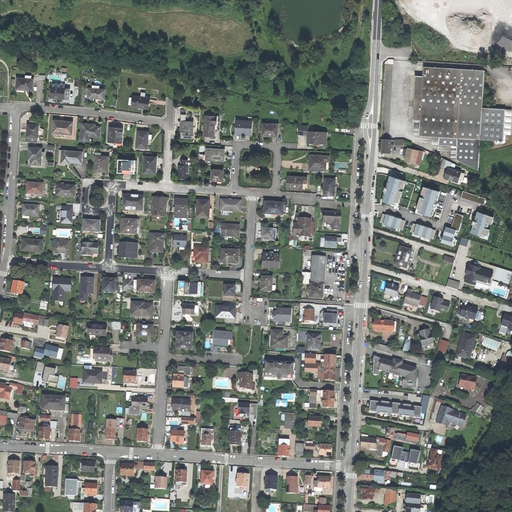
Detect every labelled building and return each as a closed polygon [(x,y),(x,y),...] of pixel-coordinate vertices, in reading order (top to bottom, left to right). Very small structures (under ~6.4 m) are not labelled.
[(457,146),(457,159),(479,169),(481,139),(504,140),(505,108),(482,107),(483,69),(422,66),(422,76),(416,76),(414,120),(420,120),(420,136),(440,137),(439,145),(457,146)] [(25,79),(17,78),(16,89),(27,90),(32,91),(33,79),(31,79),(25,79)] [(51,98),(55,98),(59,98),(63,99),(69,99),(70,89),(52,88),(51,98)] [(100,89),(93,89),(89,88),(88,98),(98,99),(105,99),(105,90),(100,89)] [(141,97),(133,96),(132,107),(141,108),(148,109),(150,98),(145,98),(141,97)] [(211,136),(214,136),(214,130),(212,130),(213,124),(216,124),(217,117),(215,117),(205,116),(204,135),(211,136)] [(62,121),(54,120),(53,131),(65,132),(65,134),(72,134),(73,122),(62,121)] [(238,134),(252,135),(252,121),(236,120),(236,134),(238,134)] [(184,135),(193,136),(193,122),(181,121),(181,132),(184,132),(184,134),(184,135)] [(38,125),(29,124),(28,124),(27,128),(27,137),(28,137),(38,138),(39,125),(38,125)] [(89,139),(90,136),(99,137),(100,127),(95,127),(95,125),(91,124),(82,124),(81,141),(89,141),(90,141),(90,139),(89,139)] [(271,136),(277,137),(278,124),(263,124),(262,131),(262,136),(263,136),(271,136)] [(308,135),(308,132),(305,132),(305,126),(298,126),(298,134),(308,135)] [(110,127),(109,141),(122,143),(123,128),(118,128),(110,127)] [(136,148),(147,149),(148,140),(148,132),(138,131),(136,148)] [(327,133),(308,132),(308,135),(308,140),(308,143),(326,144),(327,133)] [(381,152),(390,153),(390,139),(382,139),(382,145),(381,152)] [(42,156),(42,149),(42,148),(29,147),(29,154),(29,157),(31,158),(31,160),(31,164),(41,165),(42,156)] [(208,160),(221,161),(221,155),(223,155),(223,153),(224,149),(205,148),(205,154),(208,155),(208,160)] [(416,162),(420,163),(423,151),(409,148),(408,150),(407,156),(406,161),(416,163),(416,162)] [(70,166),(70,164),(61,164),(62,150),(59,150),(58,165),(70,166)] [(61,164),(70,164),(70,163),(78,163),(82,164),(83,152),(62,150),(61,164)] [(98,153),(95,153),(94,171),(102,172),(107,172),(108,157),(98,156),(98,153)] [(311,168),(328,170),(328,162),(329,156),(310,154),(310,158),(310,160),(311,160),(311,164),(311,168)] [(145,157),(144,173),(154,174),(155,164),(156,165),(157,158),(145,157)] [(119,159),(118,172),(127,173),(135,173),(136,164),(137,164),(137,160),(119,159)] [(441,166),(448,168),(449,168),(451,162),(443,159),(441,166)] [(188,166),(187,166),(181,166),(179,166),(179,169),(178,178),(187,179),(188,166)] [(459,177),(461,172),(449,168),(448,168),(447,173),(448,173),(446,179),(457,182),(459,177)] [(222,171),(212,170),(211,180),(222,181),(222,175),(222,171)] [(307,183),(307,177),(288,176),(288,184),(288,189),(307,190),(308,183),(307,183)] [(387,202),(391,204),(396,205),(400,191),(401,188),(404,180),(390,176),(386,188),(385,187),(384,189),(381,201),(386,203),(387,202)] [(324,194),(334,195),(335,179),(325,178),(324,190),(324,194)] [(27,194),(31,194),(34,194),(42,195),(43,184),(27,183),(27,190),(27,194)] [(64,186),(62,185),(57,185),(56,196),(74,197),(75,191),(75,186),(64,186)] [(436,203),(440,192),(426,188),(424,195),(423,198),(418,212),(423,214),(432,216),(435,207),(436,208),(437,206),(437,204),(436,203)] [(396,205),(391,204),(391,205),(398,207),(403,192),(400,191),(396,205)] [(463,192),(461,198),(484,205),(486,199),(463,192)] [(122,209),(142,211),(143,196),(122,195),(122,201),(122,209)] [(151,215),(165,216),(166,199),(160,198),(154,198),(154,204),(152,204),(151,215)] [(173,218),(186,218),(187,200),(180,200),(174,199),(173,218)] [(196,218),(208,218),(209,201),(204,201),(197,200),(196,218)] [(228,201),(221,200),(220,209),(229,210),(229,211),(240,212),(241,201),(228,201)] [(275,203),(269,203),(264,202),(264,214),(282,215),(283,203),(275,203)] [(23,212),(23,215),(29,216),(39,217),(39,206),(23,205),(23,212)] [(73,208),(62,207),(62,215),(62,219),(62,223),(72,223),(72,214),(73,208)] [(335,213),(324,212),(323,222),(333,223),(332,230),(340,231),(341,213),(335,213)] [(490,223),(492,216),(477,212),(475,220),(474,221),(473,221),(472,225),(473,225),(471,232),(480,236),(485,237),(488,229),(490,223)] [(464,216),(456,213),(451,228),(456,230),(459,231),(464,216)] [(389,215),(386,214),(386,215),(384,223),(383,224),(391,227),(394,217),(392,216),(389,215)] [(397,218),(394,217),(391,227),(399,229),(399,228),(402,220),(402,219),(399,218),(397,218)] [(299,236),(310,237),(311,220),(299,219),(298,225),(296,224),(294,224),(294,236),(297,236),(297,237),(298,237),(299,236)] [(99,233),(99,226),(101,226),(101,222),(93,221),(90,221),(84,220),(83,232),(99,233)] [(136,221),(121,220),(121,226),(120,233),(135,234),(136,221)] [(419,225),(417,224),(414,233),(414,234),(421,236),(425,226),(422,225),(419,225)] [(228,236),(239,236),(239,231),(239,225),(222,225),(221,235),(228,235),(228,236)] [(427,227),(425,226),(421,236),(429,239),(430,237),(432,229),(433,229),(430,228),(427,227)] [(444,235),(454,238),(456,230),(451,228),(446,227),(446,230),(445,232),(444,235)] [(275,241),(276,229),(272,229),(263,228),(263,233),(262,240),(275,241)] [(490,230),(488,229),(485,237),(480,236),(480,237),(487,239),(490,230)] [(154,254),(154,255),(158,255),(161,256),(161,252),(162,252),(162,245),(161,245),(161,242),(163,242),(163,235),(150,234),(149,252),(149,254),(154,254)] [(173,235),(173,247),(180,247),(185,248),(186,236),(173,235)] [(442,240),(441,242),(451,246),(454,238),(444,235),(443,237),(442,240)] [(337,238),(326,237),(325,247),(336,248),(336,245),(337,242),(337,238)] [(469,239),(462,237),(459,244),(467,247),(469,239)] [(22,251),(42,252),(43,241),(23,240),(22,246),(22,251)] [(63,253),(68,254),(68,242),(53,241),(53,251),(60,252),(60,253),(62,253),(63,253)] [(94,257),(98,257),(98,246),(97,245),(81,244),(81,255),(88,256),(94,256),(94,257)] [(137,245),(120,244),(119,258),(128,258),(136,259),(137,245)] [(409,264),(407,263),(412,249),(401,245),(398,252),(399,253),(398,255),(398,256),(397,258),(395,263),(401,264),(400,267),(408,269),(409,264)] [(208,248),(195,247),(194,253),(197,253),(197,258),(196,262),(201,262),(207,263),(208,248)] [(238,251),(221,250),(221,261),(230,261),(230,263),(233,263),(237,263),(238,251)] [(270,252),(270,255),(264,254),(263,259),(263,266),(278,267),(279,255),(273,255),(274,252),(270,252)] [(311,274),(310,284),(324,285),(325,279),(326,257),(312,256),(311,274)] [(483,284),(489,286),(493,272),(481,268),(480,268),(480,270),(479,270),(476,269),(477,266),(476,266),(469,264),(465,274),(467,275),(465,281),(475,285),(476,282),(477,280),(483,282),(483,284)] [(301,283),(310,284),(311,274),(302,273),(301,283)] [(272,277),(261,276),(261,283),(260,290),(271,291),(272,277)] [(118,284),(114,284),(114,282),(115,280),(108,279),(108,278),(106,278),(103,277),(102,291),(118,292),(118,284)] [(93,284),(94,278),(89,278),(86,278),(82,278),(81,294),(80,294),(80,300),(81,300),(81,301),(83,301),(83,300),(87,300),(87,295),(86,295),(86,293),(92,294),(93,284)] [(64,291),(70,292),(71,280),(63,280),(53,279),(52,291),(53,291),(52,301),(63,302),(64,291)] [(130,284),(131,281),(123,280),(122,290),(126,291),(126,288),(130,288),(130,287),(130,284)] [(134,291),(154,292),(155,281),(149,281),(144,280),(141,280),(134,280),(134,284),(134,286),(132,288),(134,291)] [(448,280),(446,287),(458,290),(460,283),(448,280)] [(23,287),(26,288),(27,284),(12,281),(11,287),(10,293),(21,295),(23,287)] [(180,283),(179,294),(203,296),(203,283),(197,283),(194,282),(194,284),(189,284),(189,282),(185,282),(185,284),(180,283)] [(324,293),(324,285),(310,284),(310,289),(308,289),(308,293),(310,293),(309,298),(323,299),(323,296),(324,293)] [(393,298),(399,295),(397,293),(399,287),(394,286),(393,284),(391,285),(387,284),(385,292),(384,294),(391,296),(393,298)] [(225,286),(224,295),(234,296),(235,291),(235,286),(225,286)] [(405,297),(404,303),(418,307),(418,305),(421,296),(411,293),(412,291),(408,290),(405,297)] [(428,298),(421,296),(418,305),(425,307),(428,298)] [(434,297),(431,309),(440,312),(441,309),(448,311),(450,304),(443,302),(443,300),(441,299),(434,297)] [(131,314),(151,316),(152,309),(152,304),(143,304),(137,304),(137,302),(132,302),(131,314)] [(194,315),(194,312),(198,313),(198,306),(195,306),(182,305),(182,309),(182,314),(194,315)] [(226,307),(217,306),(217,317),(234,318),(235,308),(226,307)] [(467,307),(463,306),(461,312),(460,316),(470,319),(475,320),(477,312),(478,309),(468,306),(467,307)] [(275,320),(290,321),(291,309),(282,309),(282,307),(278,307),(278,308),(277,308),(277,314),(275,314),(275,317),(275,320)] [(314,310),(305,310),(304,322),(308,323),(308,321),(313,321),(314,316),(314,310)] [(39,318),(40,316),(25,313),(24,316),(23,321),(38,324),(39,318)] [(23,321),(24,316),(15,314),(14,319),(13,323),(22,325),(23,321)] [(337,315),(327,314),(324,314),(323,324),(324,324),(336,325),(337,318),(337,315)] [(505,318),(503,318),(502,321),(501,325),(507,326),(510,332),(511,330),(511,314),(509,316),(506,315),(505,318)] [(381,330),(396,332),(396,322),(375,320),(375,326),(374,330),(377,330),(377,332),(381,332),(381,330)] [(57,336),(67,337),(69,327),(59,325),(58,333),(57,336)] [(87,334),(106,336),(106,333),(107,326),(88,325),(87,334)] [(137,330),(137,336),(152,336),(152,332),(153,326),(147,326),(147,327),(142,327),(142,325),(134,325),(134,330),(137,330)] [(421,346),(432,344),(430,334),(429,335),(428,331),(424,332),(424,330),(419,331),(420,336),(419,336),(420,342),(421,346)] [(232,333),(214,331),(213,336),(211,336),(210,343),(210,344),(226,345),(225,347),(230,347),(232,346),(233,345),(233,339),(232,339),(232,333)] [(272,347),(287,348),(288,337),(282,336),(283,334),(283,331),(272,331),(271,336),(273,336),(272,347)] [(176,348),(191,349),(192,334),(178,333),(178,338),(177,338),(177,340),(176,348)] [(457,354),(472,359),(475,351),(471,350),(475,337),(463,333),(460,344),(457,354)] [(308,350),(320,350),(320,342),(320,335),(308,334),(308,350)] [(0,350),(11,353),(13,341),(5,340),(2,339),(1,342),(0,341),(0,350)] [(438,350),(444,352),(447,342),(441,340),(438,350)] [(377,343),(375,350),(426,365),(428,359),(377,343)] [(47,346),(45,351),(44,355),(57,358),(59,348),(47,346)] [(111,358),(109,357),(109,352),(109,349),(94,348),(94,357),(95,357),(95,361),(111,362),(111,358)] [(45,351),(36,349),(35,357),(43,359),(44,355),(45,351)] [(306,354),(305,363),(316,364),(316,354),(306,354)] [(325,360),(324,368),(336,368),(336,363),(336,356),(325,355),(325,360)] [(511,357),(503,355),(499,368),(507,370),(511,364),(511,357)] [(11,366),(12,360),(9,360),(0,358),(0,369),(4,371),(9,372),(10,370),(11,366)] [(417,368),(384,359),(381,370),(390,372),(390,371),(407,376),(407,381),(417,381),(417,368)] [(316,364),(305,363),(305,371),(324,373),(324,368),(325,360),(321,360),(321,364),(316,364)] [(295,364),(291,364),(287,362),(287,363),(282,363),(282,362),(281,361),(279,361),(278,362),(278,363),(273,363),(273,362),(268,363),(268,365),(265,365),(265,370),(264,377),(277,378),(277,379),(278,380),(280,380),(281,380),(282,378),(292,379),(293,371),(294,371),(295,364)] [(36,371),(44,372),(45,367),(46,364),(37,362),(36,371)] [(48,383),(48,382),(50,375),(54,376),(56,369),(45,367),(44,372),(42,382),(48,383)] [(179,367),(178,375),(184,375),(187,375),(190,376),(191,367),(179,367)] [(336,368),(324,368),(324,373),(324,379),(324,380),(335,381),(340,381),(341,368),(336,368)] [(295,371),(294,371),(293,371),(292,379),(282,378),(281,380),(280,380),(278,380),(277,379),(277,378),(264,377),(265,370),(263,369),(263,377),(265,380),(274,380),(274,381),(285,382),(286,381),(292,382),(295,379),(295,371)] [(101,384),(102,371),(92,371),(84,370),(83,383),(98,383),(101,384)] [(124,381),(127,382),(133,382),(136,382),(137,377),(137,372),(124,371),(124,381)] [(240,381),(240,388),(246,388),(246,389),(254,389),(255,384),(252,384),(253,375),(247,374),(247,375),(244,375),(244,374),(237,373),(237,379),(241,379),(241,380),(241,381),(240,381)] [(48,382),(57,384),(59,377),(54,376),(50,375),(48,382)] [(184,388),(184,375),(178,375),(178,376),(178,377),(174,377),(173,387),(184,388)] [(467,387),(474,389),(476,378),(462,375),(459,386),(467,387)] [(8,387),(16,389),(16,390),(20,391),(21,386),(17,385),(17,384),(9,383),(8,387)] [(2,398),(9,399),(11,390),(4,388),(5,385),(0,384),(0,394),(2,395),(2,398)] [(323,400),(323,406),(333,407),(333,401),(335,399),(335,398),(335,397),(334,396),(334,390),(324,390),(323,393),(321,393),(321,396),(322,396),(321,400),(323,400)] [(56,410),(64,410),(64,405),(65,398),(44,397),(43,409),(56,410)] [(451,406),(452,403),(435,397),(432,413),(434,413),(437,400),(451,406)] [(141,408),(146,408),(146,404),(146,399),(132,398),(132,401),(132,408),(141,408)] [(173,410),(181,410),(180,411),(181,411),(182,411),(189,411),(190,400),(173,399),(173,410)] [(380,401),(372,400),(371,411),(379,412),(379,411),(380,402),(380,401)] [(389,411),(391,411),(391,406),(390,406),(390,401),(386,401),(384,401),(384,403),(380,402),(379,411),(382,411),(382,413),(389,414),(389,411)] [(402,403),(395,402),(393,413),(401,414),(401,413),(402,407),(402,403)] [(477,412),(476,414),(480,416),(486,407),(478,402),(473,409),(477,412)] [(248,404),(238,403),(237,411),(248,411),(248,404)] [(402,407),(401,413),(405,414),(405,416),(412,417),(412,415),(413,415),(414,408),(413,408),(413,405),(405,404),(405,407),(402,407)] [(18,406),(17,414),(19,414),(23,415),(25,408),(18,406)] [(423,407),(415,406),(414,417),(422,418),(422,412),(423,407)] [(448,426),(449,421),(462,426),(466,416),(453,411),(453,410),(442,406),(436,422),(442,424),(448,426)] [(129,415),(140,416),(141,408),(132,408),(130,407),(129,415)] [(6,416),(16,419),(17,414),(0,410),(0,419),(0,420),(0,421),(0,423),(5,425),(6,420),(5,420),(6,416)] [(75,441),(79,442),(79,430),(79,429),(79,427),(80,427),(80,415),(71,414),(70,427),(73,427),(73,429),(69,429),(68,441),(75,441)] [(25,430),(31,431),(33,421),(27,420),(27,418),(23,417),(22,419),(18,418),(16,428),(25,430)] [(313,427),(321,427),(322,417),(309,417),(308,426),(313,427)] [(116,426),(124,427),(124,419),(119,418),(119,422),(117,421),(116,426)] [(114,436),(115,420),(106,419),(104,439),(110,440),(117,440),(117,436),(114,436)] [(292,428),(293,421),(285,420),(284,428),(292,428)] [(56,422),(50,421),(49,426),(43,425),(42,427),(39,427),(38,439),(45,440),(48,440),(48,437),(50,437),(51,430),(49,430),(49,428),(56,428),(56,422)] [(235,445),(240,445),(241,425),(236,425),(235,428),(230,428),(229,444),(235,445)] [(386,438),(416,444),(417,441),(420,442),(422,433),(418,433),(417,438),(394,433),(395,429),(388,427),(387,432),(386,438)] [(146,442),(147,439),(148,439),(149,432),(147,431),(147,429),(137,428),(136,441),(141,441),(146,442)] [(213,430),(203,430),(202,445),(206,445),(210,445),(210,443),(211,443),(212,435),(213,430)] [(184,431),(171,431),(170,441),(175,441),(175,443),(178,444),(183,444),(183,443),(184,444),(185,438),(183,438),(184,431)] [(398,459),(398,458),(400,453),(400,452),(388,449),(390,441),(377,438),(376,439),(368,438),(368,435),(362,434),(362,438),(362,443),(361,447),(366,448),(366,449),(370,450),(370,448),(376,449),(377,444),(384,446),(382,455),(398,459)] [(290,439),(280,438),(279,455),(284,455),(289,456),(289,452),(291,452),(291,448),(289,448),(290,439)] [(308,443),(296,442),(295,454),(302,455),(303,447),(311,448),(315,448),(315,444),(313,444),(313,441),(308,440),(308,443)] [(332,445),(318,444),(318,447),(320,447),(319,454),(332,455),(332,445)] [(377,454),(382,455),(384,446),(377,444),(376,449),(370,448),(370,450),(377,451),(377,454)] [(428,468),(439,470),(441,455),(436,454),(437,450),(432,449),(429,462),(427,464),(427,465),(427,466),(428,468)] [(8,473),(17,474),(18,461),(12,461),(8,460),(8,473)] [(29,476),(35,476),(36,463),(34,463),(34,462),(29,462),(24,462),(23,473),(29,474),(29,476)] [(83,462),(83,468),(82,471),(82,472),(94,472),(95,463),(89,462),(83,462)] [(138,468),(138,465),(121,464),(120,471),(120,475),(125,475),(125,476),(129,476),(129,475),(133,475),(134,469),(138,469),(138,468)] [(52,467),(47,466),(45,487),(57,488),(58,467),(52,467)] [(181,482),(186,483),(187,471),(182,471),(177,470),(176,484),(181,485),(181,482)] [(359,479),(374,480),(375,471),(360,470),(359,475),(359,479)] [(380,475),(384,475),(384,479),(390,479),(391,476),(391,472),(381,470),(380,475)] [(209,487),(209,484),(212,484),(213,472),(208,472),(202,471),(201,484),(206,484),(205,487),(209,487)] [(242,490),(251,491),(252,483),(248,483),(249,474),(244,474),(238,473),(237,478),(236,478),(236,482),(237,482),(237,486),(242,487),(242,490)] [(27,486),(28,486),(28,481),(24,481),(24,475),(20,474),(20,486),(27,486)] [(266,476),(266,481),(266,484),(265,492),(270,493),(271,489),(277,490),(278,477),(272,476),(266,476)] [(318,476),(318,483),(317,488),(322,488),(326,489),(326,487),(330,487),(330,483),(331,477),(318,476)] [(165,489),(166,478),(156,477),(156,481),(156,483),(154,483),(154,485),(156,485),(156,488),(165,489)] [(297,481),(298,478),(287,477),(286,493),(296,494),(297,481)] [(77,484),(66,483),(65,495),(68,495),(75,496),(77,496),(77,485),(77,484)] [(85,488),(85,492),(85,494),(88,494),(95,494),(97,494),(97,489),(97,485),(86,484),(85,488)] [(363,499),(372,500),(374,488),(362,486),(362,492),(364,492),(363,495),(363,499)] [(387,494),(386,506),(395,507),(396,489),(376,487),(375,493),(387,494)] [(27,492),(20,492),(20,496),(30,497),(31,489),(27,489),(27,492)] [(406,503),(407,503),(420,505),(421,495),(407,494),(407,498),(407,499),(408,499),(407,502),(406,502),(406,503)] [(13,511),(15,495),(5,495),(4,500),(4,511),(9,511),(13,511)] [(139,511),(140,503),(120,502),(120,506),(120,511),(128,511),(127,511),(139,511)] [(406,511),(420,511),(421,505),(420,505),(407,503),(407,505),(408,506),(408,508),(407,508),(407,510),(406,511)]
